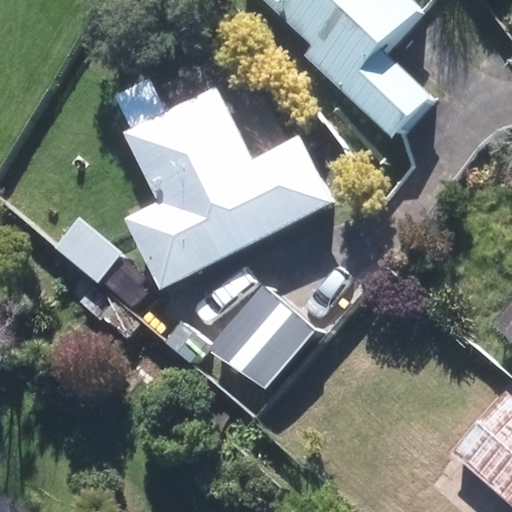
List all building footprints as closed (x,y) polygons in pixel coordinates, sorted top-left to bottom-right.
[(264,0),(319,50),(310,61),(403,146),(442,103),(393,58),(413,36),(431,17),(411,0),(264,0)] [(171,298),(341,215),(307,147),(260,170),(225,97),(175,121),(158,88),(123,105),(140,138),(133,142),(169,214),(137,230),(171,298)] [(91,220),(61,175),(29,196),(60,241),(91,220)] [(293,311),(265,286),(208,349),(258,394),(315,331),(293,311)] [(511,313),(496,330),(511,344),(511,313)] [(511,402),(460,459),(511,507),(511,402)] [(35,511),(2,488),(0,490),(0,511),(35,511)]
